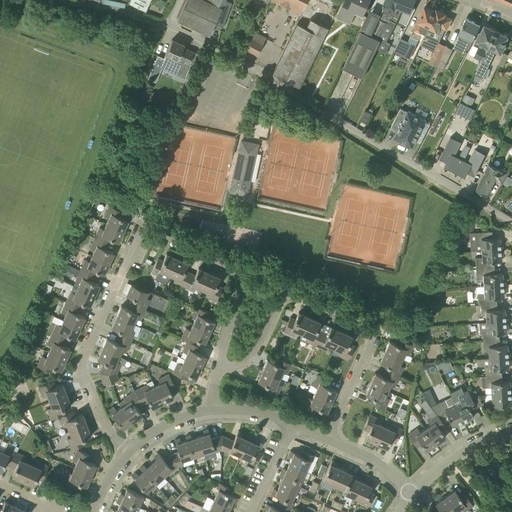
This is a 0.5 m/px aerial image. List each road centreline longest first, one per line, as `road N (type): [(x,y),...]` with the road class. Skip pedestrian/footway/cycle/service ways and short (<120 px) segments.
road 1 (residential): [(219,368),(236,285),(231,267),(151,230),(140,234),(82,361),(124,451)]
road 2 (residential): [(163,23),(261,70),(511,220)]
road 3 (residential): [(329,438),(371,325),(286,292),(251,355),(219,368)]
road 4 (residential): [(163,23),(96,4),(8,0)]
road 5 (residential): [(409,490),(458,454),(511,430)]
